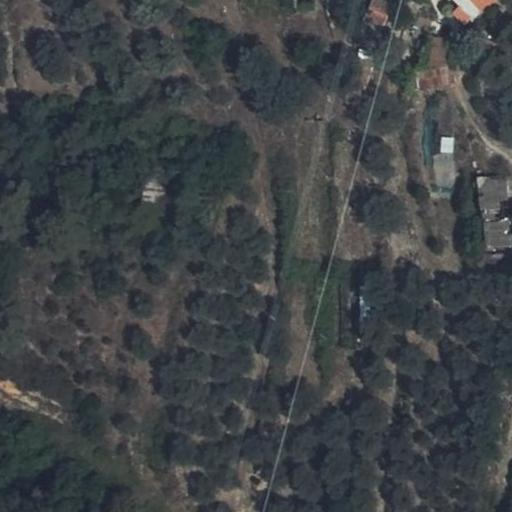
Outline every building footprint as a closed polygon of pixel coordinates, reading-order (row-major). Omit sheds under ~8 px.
[(389,6),(373,0),(368,0),(360,21),(380,29),(382,22),(389,6)] [(453,0),(454,0),(473,18),(490,0),(453,0)] [(445,58),(442,51),(426,52),(427,59),(445,58)] [(445,58),(427,59),(426,68),(415,68),(414,73),(409,74),(411,88),(454,84),(445,58)] [(122,88),(111,77),(100,88),(111,100),(115,95),(121,101),(126,97),(120,91),(122,88)] [(163,214),(164,172),(146,171),(143,211),(163,214)] [(485,247),(511,244),(511,219),(508,175),(479,177),(485,247)]
